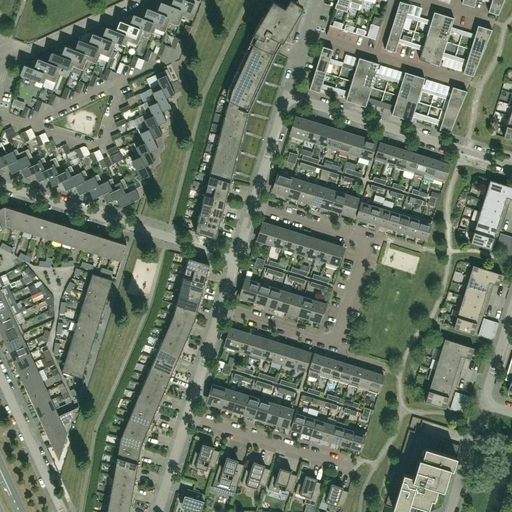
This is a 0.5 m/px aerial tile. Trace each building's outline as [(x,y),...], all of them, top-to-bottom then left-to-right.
[(192,20),(200,1),(196,0),(172,0),(171,5),(185,10),(183,16),(192,20)] [(275,23),(285,7),(272,0),(263,16),(264,17),(265,16),(275,23)] [(288,31),(303,6),(292,0),(288,0),(285,7),(275,23),(287,30),(288,31)] [(348,7),(349,0),(336,0),(334,8),(347,12),(348,7)] [(349,0),(348,7),(359,10),(361,5),(362,0),(349,0)] [(462,0),(462,4),(474,7),(476,0),(482,0),(491,3),(488,12),(498,15),(504,0),(462,0)] [(185,10),(171,5),(161,1),(159,5),(159,6),(157,11),(171,16),(169,22),(179,26),(183,16),(185,10)] [(407,13),(410,4),(399,1),(392,25),(402,28),(406,17),(418,21),(419,17),(407,13)] [(171,16),(157,11),(147,7),(145,12),(143,17),(157,23),(155,29),(165,32),(169,22),(171,16)] [(436,39),(444,15),(434,12),(431,21),(419,17),(418,21),(430,25),(426,36),(436,39)] [(157,23),(143,17),(133,14),(131,18),(132,18),(130,24),(144,29),(143,30),(145,30),(145,31),(153,34),(155,29),(157,23)] [(451,27),(454,18),(444,15),(436,39),(446,42),(450,31),(462,35),(463,31),(451,27)] [(268,34),(275,23),(265,16),(264,17),(263,16),(255,28),(268,34)] [(138,45),(143,30),(144,29),(130,24),(120,20),(118,24),(116,30),(130,35),(128,41),(138,45)] [(282,41),(288,31),(287,30),(275,23),(268,34),(279,40),(282,41)] [(375,39),(379,27),(371,24),(367,37),(375,39)] [(402,28),(392,25),(385,49),(395,52),(398,43),(410,47),(411,43),(402,40),(399,39),(402,28)] [(482,53),(492,30),(478,25),(475,34),(463,31),(462,35),(474,38),(470,49),(482,53)] [(130,35),(116,30),(106,26),(104,31),(102,36),(116,42),(118,43),(126,46),(128,41),(130,35)] [(275,53),(282,41),(279,40),(268,34),(255,28),(253,34),(256,36),(253,43),(275,53)] [(110,58),(116,42),(102,36),(92,32),(90,37),(91,37),(88,43),(103,48),(100,54),(110,58)] [(429,63),(436,39),(426,36),(423,46),(411,43),(410,47),(422,50),(419,59),(429,63)] [(175,49),(179,39),(175,37),(171,47),(175,49)] [(103,48),(88,43),(78,39),(77,43),(75,49),(89,54),(87,60),(96,64),(100,54),(103,48)] [(443,52),(446,42),(436,39),(429,63),(439,66),(442,57),(454,60),(455,56),(443,52)] [(161,55),(165,45),(161,43),(157,54),(161,55)] [(275,53),(253,43),(248,52),(271,63),(275,53)] [(89,54),(75,49),(65,45),(63,49),(63,50),(61,55),(75,61),(73,66),(83,70),(87,60),(89,54)] [(330,59),(333,49),(323,46),(315,70),(325,73),(329,63),(342,67),(343,63),(330,59)] [(473,76),(482,53),(470,49),(467,60),(455,56),(454,60),(466,64),(463,73),(473,76)] [(148,62),(151,52),(147,50),(143,60),(148,62)] [(75,61),(61,55),(51,51),(49,56),(50,56),(47,61),(62,67),(61,67),(63,68),(71,71),(73,66),(75,61)] [(271,63),(248,52),(244,62),(266,72),(271,63)] [(134,68),(138,58),(134,56),(129,66),(134,68)] [(62,67),(47,61),(37,57),(36,62),(34,68),(48,73),(46,79),(55,83),(61,67),(62,67)] [(361,84),(369,61),(359,57),(356,67),(343,63),(342,67),(355,71),(351,81),(361,84)] [(388,81),(389,77),(376,73),(379,64),(369,61),(361,84),(371,88),(375,77),(388,81)] [(120,74),(124,64),(120,62),(116,72),(120,74)] [(266,72),(244,62),(240,71),(262,81),(266,72)] [(48,73),(34,68),(24,64),(20,75),(44,84),(46,79),(48,73)] [(107,80),(111,70),(106,68),(102,79),(107,80)] [(149,79),(153,87),(159,84),(160,84),(166,98),(171,96),(175,94),(169,81),(172,80),(167,69),(155,75),(149,79)] [(322,83),(325,73),(315,70),(309,89),(320,92),(321,88),(334,92),(335,88),(322,83)] [(262,81),(240,71),(236,80),(258,91),(262,81)] [(407,99),(415,75),(405,72),(402,81),(389,77),(388,81),(400,85),(397,96),(407,99)] [(93,87),(97,76),(92,75),(88,85),(93,87)] [(422,87),(425,78),(415,75),(407,99),(417,102),(420,91),(433,95),(435,91),(422,87)] [(258,91),(236,80),(231,90),(254,100),(258,91)] [(79,93),(83,83),(79,81),(75,91),(79,93)] [(355,104),(361,84),(351,81),(348,92),(335,88),(334,92),(347,96),(345,100),(355,104)] [(159,84),(153,87),(146,90),(147,91),(140,95),(144,103),(146,102),(151,100),(156,97),(162,111),(166,109),(171,107),(166,98),(160,84),(159,84)] [(381,102),(368,98),(371,88),(361,84),(355,104),(365,107),(367,102),(380,107),(381,102)] [(66,99),(70,89),(65,87),(61,98),(66,99)] [(457,114),(467,91),(452,87),(450,96),(435,91),(433,95),(448,100),(445,110),(457,114)] [(254,100),(231,90),(229,99),(250,109),(254,100)] [(135,96),(133,91),(124,95),(126,100),(135,96)] [(52,106),(56,95),(51,94),(47,104),(52,106)] [(401,118),(407,99),(397,96),(394,106),(381,102),(380,107),(393,111),(391,115),(401,118)] [(146,102),(144,103),(142,104),(143,105),(132,110),(134,116),(145,111),(146,113),(151,111),(158,125),(162,123),(167,121),(162,111),(156,97),(151,100),(146,102)] [(248,112),(250,109),(229,99),(225,115),(246,121),(248,112)] [(427,116),(414,112),(417,102),(407,99),(401,118),(411,121),(412,117),(425,121),(427,116)] [(38,112),(42,102),(38,100),(34,110),(38,112)] [(130,109),(128,105),(119,109),(121,113),(130,109)] [(25,118),(29,108),(24,106),(20,116),(25,118)] [(449,133),(457,114),(445,110),(442,121),(427,116),(425,121),(440,125),(439,129),(449,133)] [(151,111),(146,113),(138,117),(142,127),(147,125),(154,138),(158,136),(162,134),(158,125),(151,111)] [(243,131),(246,121),(225,115),(222,125),(243,131)] [(305,139),(310,121),(299,117),(296,127),(293,126),(290,135),(305,139)] [(126,123),(124,118),(115,123),(117,127),(126,123)] [(315,143),(321,124),(310,121),(305,139),(315,143)] [(326,146),(332,128),(321,124),(315,143),(326,146)] [(147,125),(142,127),(138,129),(141,137),(142,137),(142,138),(143,138),(149,152),(154,150),(158,148),(154,138),(147,125)] [(241,141),(243,131),(222,125),(220,134),(241,141)] [(511,139),(511,128),(506,126),(503,137),(511,139)] [(4,130),(6,135),(14,131),(11,127),(4,130)] [(337,150),(343,131),(332,128),(326,146),(337,150)] [(16,136),(14,131),(6,135),(8,140),(16,136)] [(29,140),(25,131),(21,133),(25,142),(29,140)] [(348,153),(354,134),(343,131),(337,150),(348,153)] [(122,136),(120,132),(111,136),(113,141),(122,136)] [(238,150),(241,141),(220,134),(217,144),(238,150)] [(359,156),(365,138),(354,134),(348,153),(359,156)] [(43,144),(39,135),(34,137),(39,146),(43,144)] [(154,162),(149,152),(143,138),(142,138),(133,143),(137,150),(138,152),(139,152),(145,165),(149,163),(150,164),(154,162)] [(370,160),(376,141),(365,138),(359,156),(370,160)] [(57,148),(52,139),(48,141),(52,150),(57,148)] [(385,161),(390,146),(380,142),(374,161),(385,164),(386,161),(385,161)] [(70,153),(66,144),(62,146),(66,155),(70,153)] [(236,160),(238,150),(217,144),(215,154),(236,160)] [(118,150),(116,146),(107,150),(109,154),(118,150)] [(395,164),(400,149),(390,146),(385,161),(386,161),(395,164)] [(84,157),(80,148),(75,150),(79,159),(84,157)] [(21,158),(19,153),(16,149),(0,156),(0,167),(7,165),(21,158)] [(35,162),(34,162),(28,149),(19,153),(21,158),(7,165),(9,169),(11,173),(21,169),(35,162)] [(404,170),(409,152),(400,149),(395,164),(394,167),(404,170)] [(97,161),(93,152),(89,154),(93,163),(97,161)] [(123,159),(120,152),(109,156),(113,164),(123,159)] [(150,175),(145,165),(139,152),(138,152),(129,156),(140,180),(145,177),(150,175)] [(414,170),(419,155),(409,152),(404,170),(414,174),(415,170),(414,170)] [(233,170),(236,160),(215,154),(212,163),(233,170)] [(429,158),(419,155),(414,170),(415,170),(414,174),(423,177),(423,176),(424,173),(429,158)] [(111,165),(107,156),(102,158),(107,167),(111,165)] [(48,167),(46,162),(44,157),(36,161),(34,162),(35,162),(21,169),(23,173),(25,178),(34,173),(48,167)] [(62,171),(61,170),(55,157),(46,162),(48,167),(34,173),(36,177),(38,182),(48,177),(62,171)] [(433,179),(439,161),(429,158),(424,173),(423,176),(433,179)] [(447,172),(449,164),(439,161),(433,179),(444,183),(447,172)] [(231,180),(233,170),(212,163),(210,173),(231,180)] [(75,175),(75,174),(71,166),(63,169),(61,170),(62,171),(48,177),(50,182),(52,186),(62,181),(75,175)] [(89,179),(84,170),(77,173),(75,174),(75,175),(62,181),(64,186),(63,186),(65,190),(75,186),(89,179)] [(230,182),(231,180),(210,173),(207,183),(228,189),(230,184),(231,182),(230,182)] [(287,196),(293,178),(278,173),(275,182),(278,183),(276,193),(287,196)] [(102,183),(98,174),(90,178),(89,179),(75,186),(77,190),(79,194),(89,190),(102,183)] [(143,196),(142,193),(145,192),(142,185),(147,183),(145,177),(140,180),(138,181),(141,186),(131,190),(129,191),(130,192),(116,198),(118,203),(120,207),(143,196)] [(116,188),(114,183),(112,178),(104,182),(102,183),(89,190),(91,194),(93,199),(102,194),(116,188)] [(130,192),(129,191),(123,178),(114,183),(116,188),(102,194),(104,198),(104,199),(106,203),(116,198),(130,192)] [(298,199),(304,181),(293,178),(287,196),(298,199)] [(511,198),(511,186),(490,180),(486,191),(511,198)] [(309,203),(314,184),(304,181),(298,199),(309,203)] [(229,190),(228,189),(207,183),(205,193),(226,199),(227,193),(228,193),(229,190)] [(320,206),(325,188),(314,184),(309,203),(320,206)] [(331,210),(336,191),(325,188),(320,206),(331,210)] [(341,213),(347,195),(336,191),(331,210),(341,213)] [(437,203),(440,194),(431,191),(429,200),(437,203)] [(503,207),(506,197),(511,199),(511,198),(486,191),(483,201),(503,207)] [(226,202),(226,199),(205,193),(202,202),(224,209),(224,208),(223,208),(225,202),(226,202)] [(353,216),(358,198),(347,195),(341,213),(353,216)] [(376,224),(382,205),(383,204),(373,201),(371,205),(367,221),(376,224)] [(500,217),(503,207),(483,201),(480,211),(500,217)] [(223,212),(224,209),(202,202),(200,212),(221,219),(222,218),(221,217),(222,212),(223,212)] [(367,221),(371,205),(361,202),(356,218),(367,221)] [(386,227),(392,209),(382,205),(376,224),(386,227)] [(6,225),(13,228),(18,211),(18,210),(5,206),(0,208),(0,224),(1,227),(6,225)] [(396,230),(402,212),(392,209),(386,227),(396,230)] [(23,231),(29,214),(27,213),(18,210),(18,211),(13,228),(23,231)] [(497,228),(500,217),(480,211),(477,222),(497,228)] [(221,221),(221,219),(200,212),(197,222),(219,229),(219,227),(220,221),(221,221)] [(406,233),(411,215),(402,212),(396,230),(406,233)] [(33,234),(38,217),(29,214),(23,231),(33,234)] [(416,236),(421,218),(411,215),(406,233),(416,236)] [(43,237),(48,220),(38,217),(33,234),(43,237)] [(428,232),(431,224),(432,221),(421,218),(416,236),(426,239),(428,232)] [(52,240),(58,223),(48,220),(43,237),(52,240)] [(216,236),(218,230),(219,229),(197,222),(195,232),(216,239),(217,236),(216,236)] [(494,238),(497,228),(477,222),(474,232),(494,238)] [(62,243),(68,226),(58,223),(52,240),(62,243)] [(272,245),(277,227),(266,223),(263,232),(260,231),(257,240),(272,245)] [(72,246),(77,229),(68,226),(62,243),(72,246)] [(283,248),(288,230),(277,227),(272,245),(283,248)] [(82,249),(87,232),(77,229),(72,246),(82,249)] [(294,252),(299,233),(288,230),(283,248),(294,252)] [(91,252),(97,235),(87,232),(82,249),(91,252)] [(490,249),(494,238),(474,232),(470,243),(490,249)] [(304,255),(310,237),(299,233),(294,252),(304,255)] [(101,255),(107,238),(97,235),(91,252),(101,255)] [(315,259),(321,240),(310,237),(304,255),(315,259)] [(111,258),(116,241),(107,238),(101,255),(111,258)] [(326,262),(332,244),(321,240),(315,259),(326,262)] [(121,261),(126,244),(116,241),(111,258),(121,261)] [(503,248),(504,245),(497,243),(495,250),(501,252),(503,248)] [(336,269),(337,265),(338,265),(340,256),(343,247),(332,244),(326,262),(325,266),(336,269)] [(511,250),(511,248),(511,247),(506,246),(505,249),(503,248),(501,252),(505,253),(506,254),(507,254),(508,254),(509,253),(510,253),(510,252),(511,252),(511,251),(511,250)] [(209,266),(210,264),(188,257),(186,267),(207,274),(208,272),(207,272),(208,266),(209,266)] [(499,285),(502,274),(473,265),(469,276),(499,285)] [(28,275),(32,271),(28,267),(24,271),(28,275)] [(207,275),(207,274),(186,267),(183,276),(205,283),(205,281),(206,275),(207,275)] [(31,280),(36,276),(32,271),(28,275),(22,278),(25,285),(32,282),(31,280)] [(109,290),(112,280),(92,273),(89,283),(109,290)] [(204,286),(205,283),(183,276),(181,285),(202,292),(203,286),(204,286)] [(486,292),(489,282),(494,284),(498,285),(499,285),(469,276),(466,286),(486,292)] [(254,302),(260,283),(245,279),(242,288),(246,289),(243,298),(254,302)] [(46,287),(42,283),(38,287),(41,291),(46,287)] [(106,299),(109,290),(89,283),(86,293),(106,299)] [(265,305),(271,287),(260,283),(254,302),(265,305)] [(200,298),(202,292),(181,285),(178,295),(200,301),(201,299),(200,298)] [(483,303),(486,292),(466,286),(463,296),(483,303)] [(49,292),(46,287),(41,291),(45,296),(49,292)] [(276,308),(282,290),(271,287),(265,305),(276,308)] [(287,312),(292,293),(282,290),(276,308),(287,312)] [(41,291),(35,294),(38,300),(43,297),(45,296),(41,291)] [(103,309),(106,299),(86,293),(83,303),(103,309)] [(298,315),(303,297),(292,293),(287,312),(298,315)] [(199,304),(200,301),(178,295),(176,304),(197,311),(199,304)] [(0,310),(11,305),(7,296),(0,299),(0,310)] [(480,313),(483,303),(463,296),(460,307),(480,313)] [(309,319),(314,300),(303,297),(298,315),(309,319)] [(323,313),(326,304),(314,300),(309,319),(320,322),(323,313)] [(100,319),(103,309),(83,303),(80,313),(100,319)] [(54,310),(54,304),(48,305),(44,307),(41,311),(42,313),(49,310),(54,310)] [(195,317),(197,311),(176,304),(174,313),(195,320),(196,317),(195,317)] [(0,321),(15,315),(11,305),(0,310),(0,321)] [(477,323),(480,313),(460,307),(457,317),(477,323)] [(97,329),(100,319),(80,313),(77,322),(97,329)] [(194,323),(195,320),(174,313),(170,322),(191,329),(193,323),(194,323)] [(20,324),(15,315),(0,321),(0,331),(0,333),(20,324)] [(473,334),(477,323),(457,317),(453,328),(473,334)] [(94,339),(97,329),(77,322),(74,332),(94,339)] [(188,335),(191,329),(170,322),(166,331),(188,338),(189,335),(188,335)] [(24,333),(20,324),(0,333),(5,342),(24,333)] [(239,350),(244,332),(233,328),(230,338),(227,336),(224,346),(239,350)] [(486,333),(487,330),(480,328),(478,335),(484,337),(486,333)] [(186,341),(188,338),(166,331),(162,340),(183,346),(186,341)] [(494,336),(495,335),(495,333),(489,331),(488,334),(486,333),(484,337),(489,339),(490,339),(491,339),(492,338),(493,337),(494,337),(494,336)] [(91,348),(94,339),(74,332),(71,342),(91,348)] [(250,354),(255,335),(244,332),(239,350),(250,354)] [(25,344),(21,335),(24,333),(5,342),(9,351),(25,344)] [(261,357),(266,339),(255,335),(250,354),(261,357)] [(272,360),(277,342),(266,339),(261,357),(272,360)] [(470,358),(473,348),(474,348),(445,339),(441,349),(470,358)] [(180,353),(183,346),(162,340),(158,349),(180,356),(181,353),(180,353)] [(88,358),(91,348),(71,342),(68,352),(88,358)] [(282,364),(288,345),(277,342),(272,360),(282,364)] [(30,353),(25,344),(9,351),(13,361),(30,353)] [(293,367),(299,349),(288,345),(282,364),(293,367)] [(179,359),(180,356),(158,349),(155,358),(176,364),(178,358),(179,359)] [(305,371),(310,352),(299,349),(293,367),(305,371)] [(458,366),(461,356),(466,357),(470,359),(470,358),(441,349),(438,360),(458,366)] [(85,368),(88,358),(68,352),(65,362),(85,368)] [(34,362),(30,353),(13,361),(18,370),(34,362)] [(319,375),(324,357),(314,354),(308,372),(319,375)] [(328,378),(334,360),(324,357),(319,375),(328,378)] [(173,371),(176,364),(155,358),(151,367),(172,373),(174,371),(173,371)] [(338,381),(344,363),(334,360),(328,378),(338,381)] [(455,376),(458,366),(438,360),(435,370),(455,376)] [(38,372),(34,362),(18,370),(22,379),(38,372)] [(82,378),(85,368),(65,362),(61,372),(82,378)] [(348,384),(354,366),(344,363),(338,381),(348,384)] [(358,387),(364,369),(354,366),(348,384),(358,387)] [(171,376),(172,373),(151,367),(147,375),(168,382),(170,376),(171,376)] [(368,390),(373,372),(364,369),(358,387),(368,390)] [(452,387),(455,376),(435,370),(432,380),(452,387)] [(42,381),(38,372),(22,379),(22,380),(26,388),(42,381)] [(381,383),(384,375),(373,372),(368,390),(378,394),(381,383)] [(165,388),(168,382),(147,375),(143,384),(165,391),(166,389),(165,388)] [(448,397),(452,387),(432,380),(428,391),(448,397)] [(47,390),(42,381),(26,388),(30,398),(47,390)] [(164,394),(165,391),(143,384),(139,393),(160,400),(163,394),(164,394)] [(221,407),(227,389),(212,384),(209,393),(213,394),(210,403),(221,407)] [(232,410),(238,392),(227,389),(221,407),(232,410)] [(51,400),(47,390),(30,398),(35,407),(51,400)] [(445,407),(448,397),(428,391),(425,401),(445,407)] [(243,414),(249,395),(238,392),(232,410),(243,414)] [(158,406),(160,400),(139,393),(136,402),(157,409),(158,406)] [(254,417),(260,399),(249,395),(243,414),(254,417)] [(265,421),(271,402),(260,399),(254,417),(265,421)] [(39,417),(55,409),(51,400),(35,407),(39,417)] [(156,412),(157,409),(136,402),(132,411),(153,417),(155,412),(156,412)] [(276,424),(282,406),(271,402),(265,421),(276,424)] [(458,407),(459,404),(452,402),(450,409),(456,411),(458,407)] [(466,409),(467,406),(461,404),(460,408),(458,407),(456,411),(460,412),(461,412),(462,412),(463,412),(464,412),(465,411),(466,410),(466,409)] [(287,428),(293,409),(282,406),(276,424),(287,428)] [(67,434),(75,408),(64,413),(58,416),(47,421),(42,423),(51,442),(50,441),(67,434)] [(47,421),(58,416),(57,412),(55,409),(39,417),(40,420),(42,423),(47,421)] [(301,432),(307,413),(297,410),(291,429),(301,432)] [(150,424),(153,417),(132,411),(128,420),(150,427),(151,424),(150,424)] [(311,435),(316,417),(307,413),(301,432),(311,435)] [(321,438),(326,420),(316,417),(311,435),(321,438)] [(148,430),(150,427),(128,420),(124,429),(145,435),(148,430)] [(330,441),(335,426),(326,423),(327,420),(326,420),(321,438),(330,441)] [(340,444),(345,429),(346,424),(337,421),(335,426),(330,441),(340,444)] [(350,447),(356,429),(355,428),(354,432),(345,429),(340,444),(350,447)] [(142,442),(145,435),(124,429),(120,438),(142,445),(143,442),(142,442)] [(363,443),(365,435),(366,432),(356,429),(350,447),(360,450),(363,443)] [(449,481),(460,446),(408,429),(385,505),(406,511),(415,511),(418,505),(428,508),(431,499),(434,500),(438,488),(443,490),(444,489),(446,480),(449,481)] [(61,452),(65,440),(67,434),(50,441),(51,442),(57,455),(59,460),(61,452)] [(141,448),(142,445),(120,438),(119,447),(140,454),(141,447),(141,448)] [(214,468),(219,452),(213,450),(214,447),(202,443),(200,452),(195,451),(191,466),(195,467),(207,471),(208,466),(214,468)] [(138,461),(140,454),(119,447),(117,457),(139,463),(139,461),(138,461)] [(138,467),(139,463),(117,457),(115,466),(136,473),(137,467),(138,467)] [(236,488),(243,465),(237,463),(238,460),(226,457),(224,466),(219,465),(215,479),(219,480),(218,483),(236,488)] [(265,486),(270,470),(264,468),(265,466),(265,465),(253,461),(250,471),(246,469),(242,484),(246,485),(257,489),(259,484),(265,486)] [(135,480),(136,473),(115,466),(113,477),(115,477),(134,483),(135,483),(136,480),(135,480)] [(291,471),(283,468),(280,467),(277,477),(272,475),(268,490),(279,493),(280,489),(291,492),(295,481),(296,476),(290,474),(291,471)] [(315,507),(322,483),(316,482),(317,479),(305,475),(302,485),(298,483),(295,493),(299,494),(299,495),(306,497),(304,503),(303,503),(306,504),(314,507),(315,507)] [(133,492),(134,483),(115,477),(113,477),(112,486),(113,487),(131,491),(132,492),(133,492)] [(343,508),(348,492),(342,490),(343,487),(331,483),(328,493),(324,491),(321,501),(325,502),(325,503),(343,508)] [(131,501),(133,492),(132,492),(131,491),(113,487),(112,486),(110,496),(111,496),(130,501),(131,501)] [(200,511),(206,495),(186,488),(181,506),(190,509),(189,511),(200,511)] [(129,511),(131,501),(130,501),(111,496),(110,496),(108,505),(110,506),(128,511),(129,511)]
